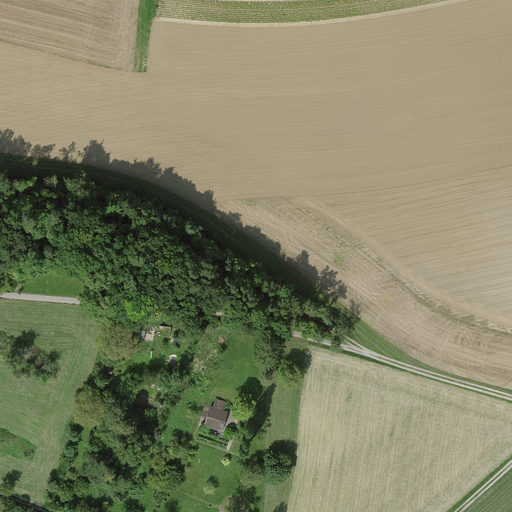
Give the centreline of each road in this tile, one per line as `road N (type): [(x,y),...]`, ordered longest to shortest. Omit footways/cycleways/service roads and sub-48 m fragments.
road 1 (track): [(511,399),(360,352),(131,219),(0,195)]
road 2 (track): [(360,352),(179,309),(0,294)]
